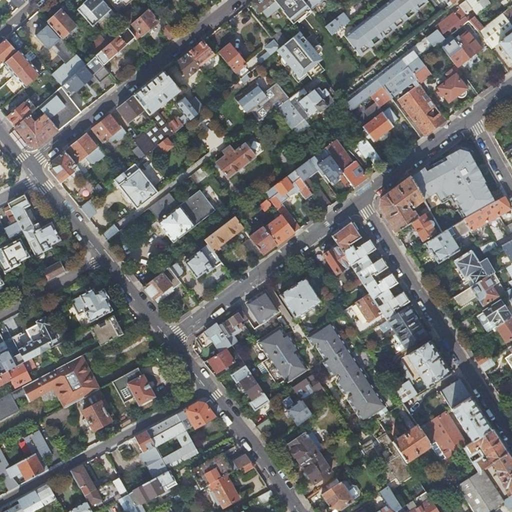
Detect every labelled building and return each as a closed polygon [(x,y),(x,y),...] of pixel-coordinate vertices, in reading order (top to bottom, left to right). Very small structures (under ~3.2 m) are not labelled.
[(10,0),(18,9),(25,2),(23,0),(10,0)] [(85,4),(78,10),(88,20),(94,15),(99,20),(111,10),(102,0),(87,0),(84,3),(85,4)] [(267,17),(279,7),(274,1),(274,0),(273,0),(254,0),(252,2),(260,12),(262,10),(267,17)] [(293,24),(310,9),(310,8),(302,0),(273,0),(274,0),(274,1),(279,7),(293,24)] [(302,0),(310,8),(312,6),(313,7),(322,0),(302,0)] [(428,0),(427,0),(388,0),(344,35),(360,56),(418,10),(417,9),(428,0)] [(466,0),(477,14),(494,0),(487,0),(487,1),(486,0),(466,0)] [(354,7),(360,14),(368,8),(362,1),(354,7)] [(511,5),(503,12),(511,24),(511,9),(511,8),(511,5)] [(135,38),(136,39),(140,35),(141,36),(160,22),(148,9),(136,20),(131,24),(134,28),(130,31),(135,38)] [(48,22),(62,38),(75,26),(61,11),(48,22)] [(131,24),(136,20),(130,13),(130,14),(127,11),(122,16),(126,20),(131,25),(131,24)] [(342,12),(324,26),(332,36),(350,22),(342,12)] [(482,28),(478,31),(491,49),(499,43),(511,60),(511,32),(507,36),(505,35),(511,29),(511,24),(503,12),(482,28)] [(437,30),(343,103),(350,111),(371,96),(381,88),(382,87),(395,77),(398,75),(408,67),(419,59),(445,39),(442,35),(460,21),(454,13),(436,27),(437,30)] [(474,16),(469,20),(478,31),(482,28),(474,16)] [(124,31),(127,28),(131,25),(126,20),(119,27),(124,31)] [(52,47),(62,38),(48,22),(35,34),(49,50),(50,49),(52,51),(54,49),(52,47)] [(171,40),(178,35),(169,24),(162,29),(171,40)] [(107,62),(135,38),(130,31),(127,28),(124,31),(115,39),(109,44),(96,55),(106,68),(109,65),(107,62)] [(26,45),(15,31),(8,38),(19,51),(20,50),(26,45)] [(279,47),(287,41),(279,31),(271,37),(273,40),(279,47)] [(105,40),(109,44),(115,39),(111,35),(105,40)] [(298,39),(295,35),(287,41),(279,47),(276,50),(299,77),(317,63),(314,59),(321,54),(322,51),(322,50),(321,49),(315,53),(310,46),(306,48),(302,43),(305,41),(302,36),(298,39)] [(455,37),(442,47),(457,66),(480,48),(471,36),(459,45),(456,41),(458,39),(457,38),(455,37)] [(79,58),(86,65),(96,55),(109,44),(105,40),(103,37),(79,58)] [(0,44),(0,61),(1,63),(15,51),(6,40),(0,44)] [(215,55),(203,40),(187,53),(199,68),(215,55)] [(275,51),(276,50),(279,47),(273,40),(264,47),(267,51),(250,65),(253,69),(260,63),(275,51)] [(230,44),(219,52),(237,74),(239,72),(237,70),(246,63),(230,44)] [(84,67),(86,65),(79,58),(69,46),(62,53),(69,62),(53,76),(62,86),(84,67)] [(30,62),(36,56),(31,50),(25,56),(20,50),(19,51),(3,65),(2,66),(7,71),(10,69),(15,75),(30,62)] [(301,83),(275,51),(260,63),(276,82),(289,98),(311,80),(308,77),(301,83)] [(199,68),(187,53),(175,63),(188,79),(200,69),(199,68)] [(106,93),(118,83),(116,80),(112,76),(106,68),(96,55),(86,65),(96,77),(95,78),(106,93)] [(430,73),(419,59),(408,67),(417,79),(416,80),(418,82),(430,73)] [(15,75),(25,87),(40,74),(30,62),(15,75)] [(61,86),(70,97),(93,77),(84,67),(62,86),(61,86)] [(382,87),(390,97),(406,85),(410,90),(398,100),(425,135),(446,119),(418,82),(416,80),(417,79),(408,67),(398,75),(395,77),(382,87)] [(112,76),(116,80),(124,74),(121,69),(112,76)] [(438,88),(449,101),(457,95),(458,97),(459,97),(461,97),(462,97),(463,97),(464,96),(466,94),(466,93),(466,91),(466,90),(465,89),(466,88),(451,69),(445,74),(449,79),(438,88)] [(180,92),(164,72),(134,96),(145,109),(150,114),(150,115),(155,111),(156,110),(157,107),(170,96),(175,96),(180,92)] [(321,84),(325,80),(320,74),(314,78),(318,83),(319,82),(321,84)] [(289,98),(276,82),(263,93),(254,82),(234,98),(249,116),(252,113),(254,116),(256,114),(258,117),(256,118),(259,121),(276,108),(287,99),(289,98)] [(58,130),(81,112),(70,97),(61,86),(41,104),(39,107),(42,111),(45,114),(58,130)] [(292,102),(289,98),(287,99),(276,108),(290,127),(306,113),(309,117),(318,111),(319,112),(328,106),(330,106),(334,103),(334,100),(325,89),(322,92),(318,87),(316,89),(315,89),(305,96),(303,94),(297,99),(296,98),(292,102)] [(381,88),(371,96),(375,102),(365,110),(369,115),(369,119),(371,121),(363,128),(374,141),(393,127),(391,124),(398,119),(389,107),(383,112),(382,111),(383,111),(379,106),(389,99),(390,97),(382,87),(381,88)] [(39,107),(41,104),(34,96),(29,100),(36,109),(39,107)] [(145,109),(134,96),(117,109),(128,122),(145,109)] [(173,132),(197,113),(192,107),(184,97),(177,102),(176,104),(185,115),(178,120),(176,118),(167,124),(173,132)] [(197,113),(209,104),(204,98),(192,107),(197,113)] [(7,118),(15,128),(32,113),(36,109),(29,100),(28,99),(7,118)] [(166,138),(173,132),(167,124),(156,110),(155,111),(150,115),(150,114),(147,116),(153,124),(132,141),(137,147),(144,156),(148,153),(150,151),(166,138)] [(37,147),(58,130),(45,114),(42,116),(38,119),(38,121),(35,123),(33,120),(36,117),(32,113),(15,128),(30,146),(37,147)] [(119,128),(109,116),(92,129),(102,142),(119,128)] [(201,122),(196,116),(188,122),(193,128),(201,122)] [(495,125),(489,129),(493,136),(499,133),(495,125)] [(106,155),(88,133),(86,134),(69,148),(79,162),(85,157),(90,163),(94,164),(106,155)] [(172,146),(166,138),(150,151),(152,153),(160,147),(165,152),(172,146)] [(324,147),(329,154),(342,171),(352,163),(334,140),(324,147)] [(233,150),(229,144),(222,150),(225,154),(216,162),(228,177),(255,155),(245,143),(235,150),(234,149),(233,150)] [(139,160),(144,156),(137,147),(132,151),(139,160)] [(86,178),(64,151),(57,157),(50,163),(49,170),(60,183),(74,172),(74,175),(80,182),(86,178)] [(330,181),(343,172),(342,171),(329,154),(319,163),(314,156),(309,159),(318,171),(322,176),(325,174),(330,181)] [(121,174),(127,169),(118,158),(112,163),(121,174)] [(318,171),(309,159),(295,171),(312,194),(325,210),(333,203),(329,198),(328,199),(320,189),(316,192),(310,182),(308,183),(305,180),(318,171)] [(436,166),(432,160),(416,172),(420,178),(436,166)] [(352,163),(342,171),(343,172),(355,187),(368,178),(355,161),(352,163)] [(121,174),(114,180),(118,185),(117,185),(136,209),(158,192),(135,163),(127,169),(121,174)] [(195,185),(205,180),(200,169),(190,174),(195,185)] [(312,194),(295,171),(264,194),(280,215),(281,215),(287,210),(279,200),(283,196),(282,195),(292,187),(290,184),(294,182),(300,189),(299,190),(305,199),(312,194)] [(412,207),(422,199),(410,177),(381,199),(379,206),(395,232),(410,223),(419,216),(418,214),(415,215),(412,211),(410,212),(407,207),(408,206),(408,205),(408,203),(409,203),(412,207)] [(462,219),(476,211),(461,185),(447,193),(458,212),(446,220),(437,205),(429,210),(441,232),(445,230),(450,227),(462,219)] [(177,203),(168,192),(148,207),(159,221),(158,222),(173,242),(215,210),(199,189),(180,204),(179,202),(177,203)] [(429,210),(437,205),(431,194),(422,199),(427,206),(429,210)] [(30,205),(25,195),(9,203),(10,205),(23,230),(35,223),(34,220),(37,218),(32,208),(28,210),(27,207),(30,205)] [(510,209),(503,196),(476,211),(462,219),(469,231),(469,232),(510,209)] [(78,208),(87,219),(96,212),(87,201),(78,208)] [(22,230),(23,230),(10,205),(5,208),(10,218),(9,218),(13,225),(7,228),(6,226),(3,227),(10,239),(23,232),(22,230)] [(423,214),(429,210),(427,206),(420,211),(422,215),(423,214)] [(428,221),(423,214),(422,215),(419,216),(410,223),(422,242),(436,233),(432,227),(433,226),(433,225),(433,224),(433,223),(432,222),(432,221),(430,220),(428,221)] [(281,215),(280,215),(263,228),(274,243),(276,246),(294,233),(281,215)] [(235,217),(204,240),(208,245),(213,251),(243,227),(235,217)] [(469,231),(462,219),(450,227),(453,234),(449,236),(445,230),(441,232),(424,243),(429,250),(438,263),(458,251),(452,241),(469,231)] [(41,227),(38,222),(35,223),(23,230),(22,230),(23,232),(37,258),(38,259),(40,260),(41,260),(43,259),(45,257),(45,255),(43,252),(52,247),(51,245),(60,240),(51,222),(41,227)] [(351,222),(332,235),(339,246),(343,253),(350,248),(349,245),(360,237),(351,222)] [(101,235),(106,240),(109,237),(118,230),(114,225),(101,235)] [(498,227),(490,231),(497,243),(507,238),(503,236),(498,227)] [(274,243),(263,228),(250,238),(261,252),(274,243)] [(243,242),(257,260),(264,255),(261,252),(250,238),(250,237),(243,242)] [(511,238),(501,245),(511,263),(511,262),(511,238)] [(0,249),(0,263),(5,274),(11,271),(12,269),(12,268),(20,263),(19,262),(29,256),(20,239),(0,249)] [(359,266),(369,260),(366,255),(375,249),(369,240),(357,248),(358,249),(355,251),(353,246),(350,248),(343,253),(350,264),(351,264),(356,261),(359,266)] [(490,240),(478,246),(482,254),(483,255),(497,247),(493,240),(490,240)] [(213,251),(208,245),(185,263),(197,278),(206,272),(207,273),(221,262),(213,251)] [(478,246),(477,245),(453,261),(464,278),(468,276),(474,284),(487,276),(475,259),(482,254),(478,246)] [(343,253),(339,246),(333,249),(324,255),(336,274),(345,269),(344,268),(350,264),(343,253)] [(357,274),(362,283),(364,286),(374,280),(371,275),(374,273),(375,275),(386,267),(381,258),(372,264),(369,260),(359,266),(362,271),(357,274)] [(48,280),(65,271),(60,261),(43,270),(48,280)] [(176,262),(169,267),(178,279),(185,274),(176,262)] [(169,267),(143,287),(154,300),(155,299),(158,303),(173,291),(171,289),(177,285),(178,286),(182,284),(178,279),(169,267)] [(487,276),(474,284),(452,298),(458,307),(475,296),(481,305),(497,295),(491,287),(498,282),(493,272),(487,276)] [(380,300),(391,294),(387,289),(397,283),(391,274),(379,281),(380,283),(377,284),(374,280),(364,286),(366,289),(368,292),(372,298),(377,295),(380,300)] [(279,295),(294,318),(320,302),(305,279),(279,295)] [(17,296),(23,293),(17,281),(11,285),(17,296)] [(90,321),(112,310),(107,300),(108,297),(104,290),(102,289),(95,293),(93,289),(82,294),(82,295),(73,300),(72,303),(78,314),(84,311),(90,321)] [(367,322),(381,313),(378,308),(375,303),(372,298),(368,292),(366,289),(364,291),(367,295),(355,303),(367,322)] [(270,316),(274,314),(277,311),(265,292),(260,295),(257,297),(259,299),(255,301),(254,299),(247,304),(260,325),(268,320),(270,316)] [(381,313),(386,321),(387,320),(396,314),(393,310),(395,308),(396,309),(408,302),(402,292),(393,298),(391,294),(380,300),(383,305),(378,308),(381,313)] [(182,299),(191,310),(198,305),(189,294),(182,299)] [(495,327),(511,317),(500,300),(482,311),(482,312),(488,321),(491,320),(495,327)] [(396,334),(416,321),(407,307),(396,314),(387,320),(396,334)] [(246,319),(241,311),(236,314),(219,326),(226,337),(242,326),(240,323),(246,319)] [(478,314),(489,331),(495,327),(491,320),(488,321),(482,312),(478,314)] [(123,333),(114,315),(91,326),(101,345),(123,333)] [(511,316),(511,317),(495,327),(505,342),(511,337),(511,316)] [(29,359),(51,348),(48,343),(57,338),(45,317),(36,322),(37,324),(26,330),(33,342),(28,345),(30,348),(17,354),(15,351),(0,358),(0,359),(6,371),(21,363),(22,363),(24,362),(29,359)] [(467,318),(455,326),(459,332),(471,325),(467,318)] [(400,350),(425,334),(416,321),(396,334),(393,336),(397,342),(395,344),(395,347),(397,349),(400,350)] [(219,326),(216,322),(206,329),(209,332),(219,326)] [(357,414),(362,422),(384,407),(384,405),(383,401),(377,392),(374,391),(368,382),(367,378),(360,367),(357,365),(345,348),(345,344),(338,334),(335,332),(329,323),(307,338),(312,347),(317,344),(318,346),(316,347),(324,359),(326,358),(328,360),(323,363),(333,378),(338,375),(339,377),(336,383),(344,394),(350,394),(352,396),(347,399),(356,412),(358,410),(359,412),(357,414)] [(226,337),(219,326),(209,332),(218,347),(221,351),(225,349),(227,348),(232,345),(226,337)] [(301,368),(304,367),(295,355),(293,356),(292,354),(296,351),(287,337),(282,340),(281,338),(283,336),(279,330),(256,345),(260,352),(264,352),(268,359),(261,364),(276,387),(286,380),(288,382),(304,372),(301,368)] [(426,388),(449,373),(429,341),(406,355),(411,363),(413,363),(423,379),(421,380),(426,388)] [(221,351),(208,360),(216,374),(233,363),(225,349),(221,351)] [(487,351),(475,358),(479,365),(491,357),(487,351)] [(169,359),(164,353),(157,357),(159,362),(162,362),(169,359)] [(80,355),(0,397),(0,420),(19,410),(13,400),(25,394),(29,400),(57,386),(63,397),(60,398),(65,408),(69,405),(94,391),(99,389),(80,355)] [(495,364),(491,357),(479,365),(484,371),(495,364)] [(29,359),(24,362),(22,363),(21,363),(26,371),(33,367),(29,359)] [(376,365),(380,371),(390,364),(387,359),(379,364),(376,365)] [(408,381),(408,382),(411,380),(413,379),(400,360),(398,366),(408,381)] [(0,374),(0,384),(11,379),(16,387),(30,379),(26,371),(21,363),(6,371),(0,374)] [(269,401),(268,400),(245,366),(231,375),(236,383),(239,381),(252,401),(249,403),(255,411),(269,401)] [(138,368),(113,382),(124,403),(135,397),(140,406),(156,397),(143,374),(142,375),(138,368)] [(311,388),(318,383),(315,377),(312,374),(305,379),(311,388)] [(472,442),(491,429),(459,379),(459,378),(439,391),(461,425),(459,426),(461,428),(462,427),(472,442)] [(298,396),(311,388),(305,379),(292,387),(298,396)] [(416,394),(419,393),(411,380),(408,382),(416,394)] [(393,391),(402,404),(411,397),(416,394),(408,382),(408,381),(393,391)] [(511,388),(509,384),(497,392),(501,399),(511,392),(511,388)] [(103,397),(99,389),(94,391),(99,399),(103,397)] [(311,415),(300,399),(285,409),(296,425),(311,415)] [(111,421),(100,402),(83,411),(94,431),(111,421)] [(170,470),(199,454),(188,434),(216,417),(205,403),(198,402),(146,430),(168,471),(170,470)] [(69,405),(65,408),(42,420),(47,429),(74,414),(69,405)] [(465,446),(467,445),(446,412),(419,429),(430,447),(440,462),(465,446)] [(262,413),(250,421),(256,427),(267,420),(262,413)] [(267,420),(256,427),(261,434),(273,426),(268,419),(267,420)] [(430,447),(419,429),(416,425),(405,432),(408,437),(406,439),(403,434),(392,441),(406,463),(430,447)] [(491,462),(506,453),(491,429),(472,442),(467,445),(465,446),(470,453),(476,449),(476,447),(479,445),(486,457),(484,458),(481,458),(475,462),(480,469),(482,468),(491,462)] [(168,471),(146,430),(132,438),(131,438),(154,479),(168,471)] [(0,455),(0,474),(9,491),(19,485),(12,478),(22,473),(27,481),(50,469),(43,457),(51,453),(38,431),(24,439),(33,455),(7,469),(0,455)] [(300,464),(318,453),(304,433),(287,445),(300,464)] [(363,449),(367,457),(386,485),(396,479),(400,484),(414,475),(412,473),(406,463),(392,441),(386,433),(376,439),(379,444),(375,447),(371,441),(361,447),(363,449)] [(361,461),(367,457),(363,449),(356,454),(361,461)] [(103,453),(96,457),(104,469),(111,465),(103,453)] [(225,476),(243,466),(251,462),(245,454),(230,463),(233,467),(231,468),(228,464),(222,453),(191,470),(201,489),(208,485),(225,476)] [(331,472),(318,453),(300,464),(314,484),(331,472)] [(509,497),(511,494),(511,462),(506,453),(491,462),(496,470),(494,471),(506,491),(508,490),(510,492),(507,494),(509,497)] [(252,472),(256,469),(251,462),(243,466),(244,469),(252,472)] [(85,463),(71,471),(87,501),(94,511),(129,493),(120,477),(97,490),(86,471),(88,469),(85,463)] [(472,511),(485,511),(503,500),(482,468),(480,469),(455,485),(472,511)] [(170,470),(168,471),(154,479),(135,489),(133,490),(141,503),(163,491),(162,488),(165,486),(167,489),(177,484),(170,470)] [(228,482),(225,476),(208,485),(213,494),(210,496),(214,504),(220,501),(224,507),(239,499),(229,481),(228,482)] [(341,483),(322,497),(332,511),(338,511),(341,511),(354,503),(354,502),(359,498),(361,494),(358,488),(353,489),(351,490),(348,485),(344,484),(342,485),(341,483)] [(24,511),(34,511),(38,509),(39,511),(47,507),(45,505),(56,499),(54,496),(48,484),(18,500),(20,503),(23,508),(24,511)] [(395,511),(396,511),(401,508),(392,493),(387,487),(378,493),(387,506),(378,511),(376,511),(370,502),(367,504),(372,511),(395,511)] [(141,503),(133,490),(130,492),(129,495),(134,504),(137,505),(141,503)] [(262,504),(275,498),(270,491),(258,497),(262,504)] [(438,511),(425,492),(401,508),(396,511),(438,511)] [(68,511),(92,511),(94,511),(87,501),(70,510),(70,511),(68,511)] [(24,511),(23,508),(20,503),(11,508),(12,509),(8,511),(7,510),(5,511),(3,511),(24,511)]
